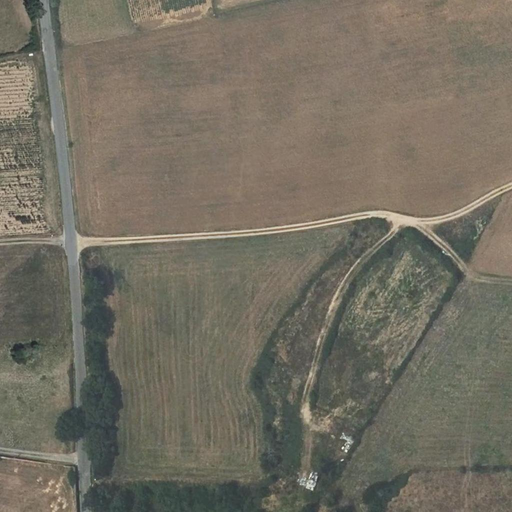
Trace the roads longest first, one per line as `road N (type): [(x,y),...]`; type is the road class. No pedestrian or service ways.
road 1 (track): [(0,242),(275,229),(373,213),(425,218),(511,184)]
road 2 (unclassified): [(85,511),(71,243),(41,0)]
road 3 (track): [(400,219),(337,293),(305,394),(310,425)]
road 4 (track): [(396,216),(459,268),(511,280)]
